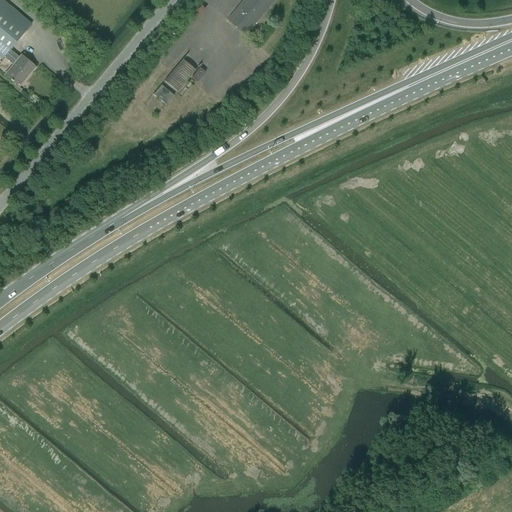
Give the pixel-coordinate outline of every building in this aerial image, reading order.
[(19,87),(35,67),(21,56),(19,58),(10,51),(31,25),(1,0),(0,0),(0,58),(2,60),(4,58),(13,65),(5,76),(19,87)] [(246,35),(275,0),(242,0),(227,19),(246,35)] [(177,92),(200,65),(187,53),(164,81),(177,92)] [(205,73),(199,67),(190,78),(196,83),(205,73)] [(153,95),(166,105),(173,96),(161,85),(153,95)]
